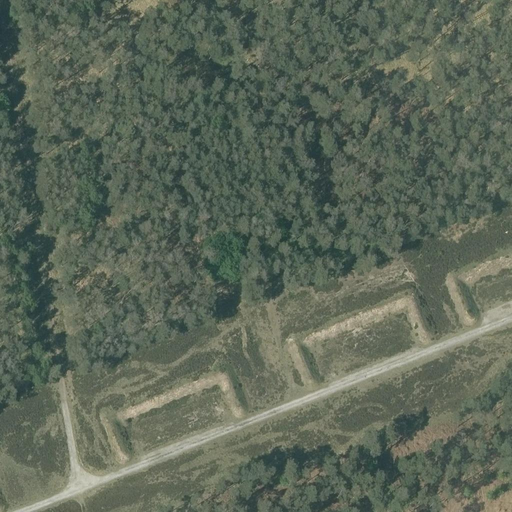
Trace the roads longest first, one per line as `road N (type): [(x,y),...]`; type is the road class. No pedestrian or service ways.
road 1 (track): [(49,511),(511,324)]
road 2 (track): [(0,22),(74,502)]
